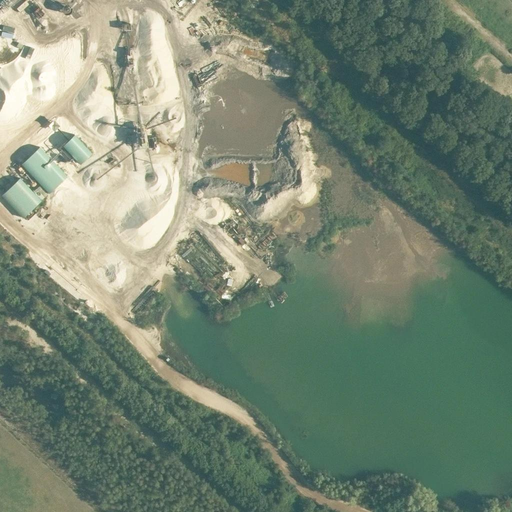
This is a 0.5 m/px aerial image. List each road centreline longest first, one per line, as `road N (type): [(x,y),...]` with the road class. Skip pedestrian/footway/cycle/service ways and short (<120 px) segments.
road 1 (track): [(356,511),(291,474),(248,419),(167,371),(126,325)]
road 2 (track): [(228,406),(197,416),(170,401),(70,318)]
